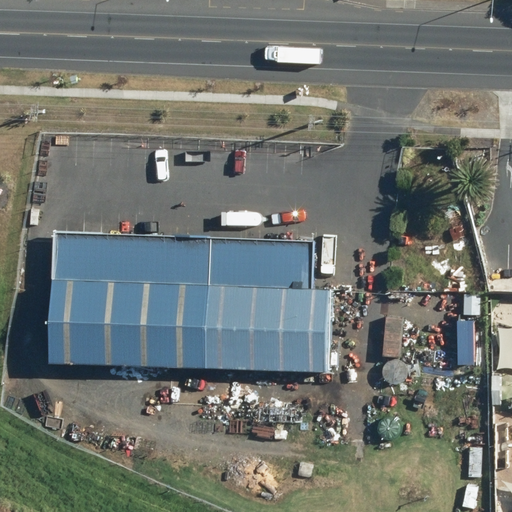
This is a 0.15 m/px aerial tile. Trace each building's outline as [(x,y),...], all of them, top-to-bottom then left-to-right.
[(314,247),(58,238),(53,366),(326,376),(329,294),(312,293),(314,247)] [(482,292),(466,292),(466,313),(482,313),(482,292)] [(403,315),(388,314),(385,352),(399,353),(403,315)] [(485,325),(458,323),(455,365),(482,367),(485,325)] [(467,483),(462,505),(476,508),(481,486),(467,483)]
